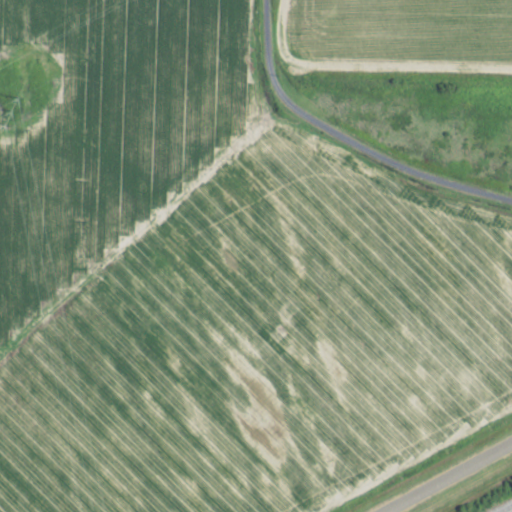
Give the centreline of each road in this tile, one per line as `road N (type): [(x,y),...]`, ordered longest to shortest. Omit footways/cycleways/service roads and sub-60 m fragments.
road 1 (residential): [(511,202),(350,144),(283,96),(271,74)]
road 2 (tertiary): [(386,511),(511,444)]
